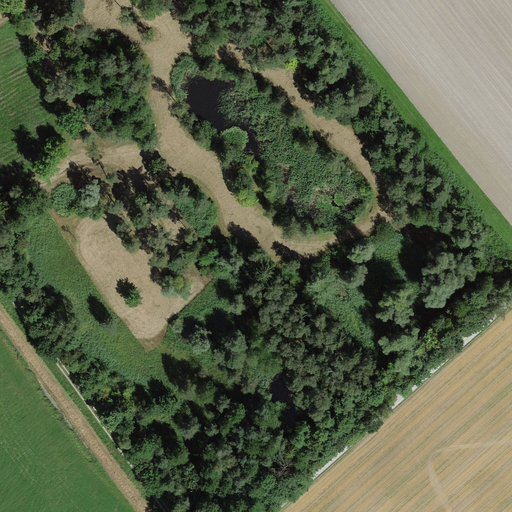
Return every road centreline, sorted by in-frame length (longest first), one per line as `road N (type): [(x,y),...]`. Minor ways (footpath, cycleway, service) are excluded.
road 1 (track): [(511,294),(266,511)]
road 2 (track): [(0,283),(167,511)]
